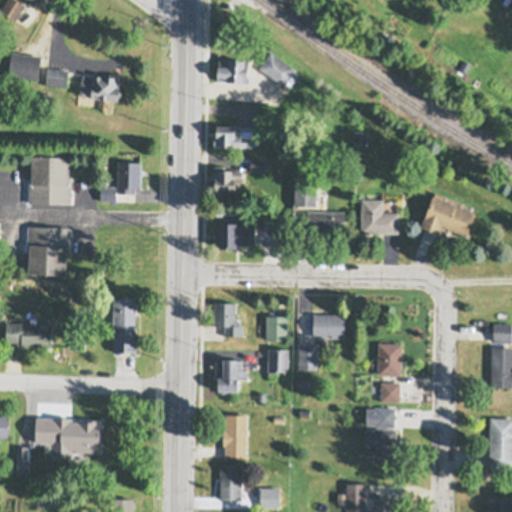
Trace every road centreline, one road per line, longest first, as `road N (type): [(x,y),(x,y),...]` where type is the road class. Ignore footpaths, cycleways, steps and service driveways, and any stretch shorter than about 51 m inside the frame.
road 1 (tertiary): [(178,511),(186,0)]
road 2 (residential): [(436,281),(424,274),(183,270)]
road 3 (residential): [(436,281),(449,301),(444,511)]
road 4 (residential): [(181,388),(0,380)]
